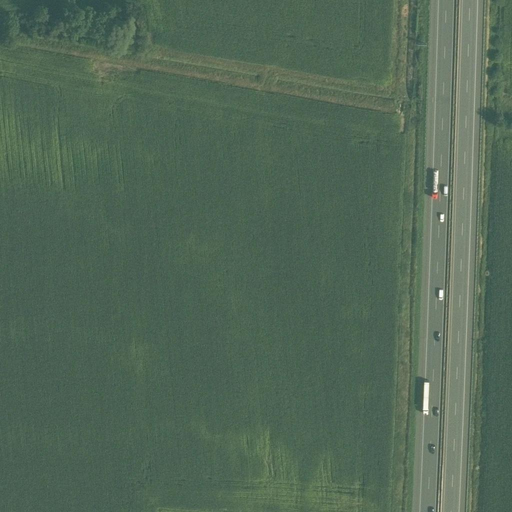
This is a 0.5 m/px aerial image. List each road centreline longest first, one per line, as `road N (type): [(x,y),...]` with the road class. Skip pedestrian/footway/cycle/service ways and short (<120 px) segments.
road 1 (motorway): [(450,511),(470,0)]
road 2 (motorway): [(445,0),(426,511)]
